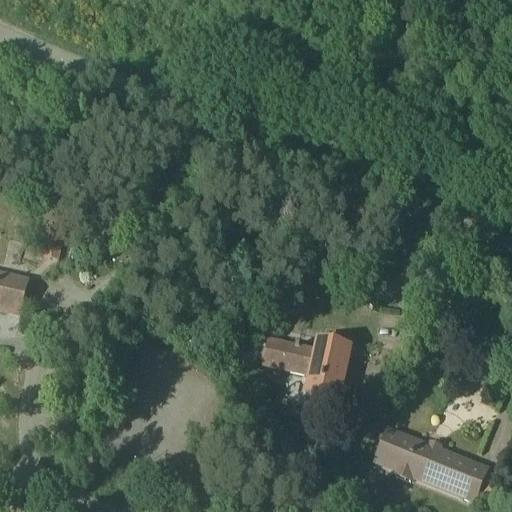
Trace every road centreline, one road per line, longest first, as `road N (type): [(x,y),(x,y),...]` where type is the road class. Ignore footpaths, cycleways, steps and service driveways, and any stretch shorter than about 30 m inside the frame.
road 1 (unclassified): [(511,243),(222,128)]
road 2 (residential): [(30,340),(88,307),(145,251),(222,128)]
road 3 (unclassified): [(222,128),(0,34)]
road 4 (residential): [(23,488),(30,340)]
